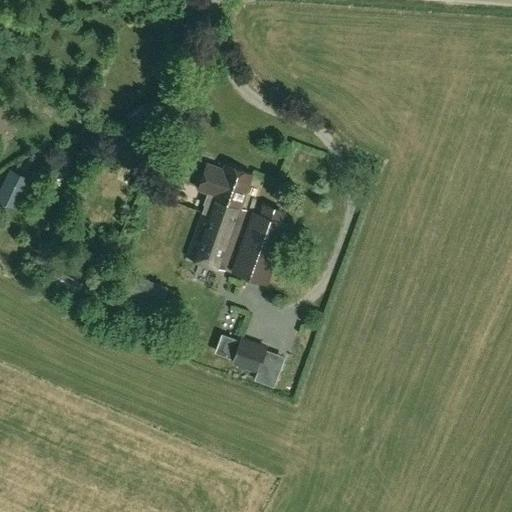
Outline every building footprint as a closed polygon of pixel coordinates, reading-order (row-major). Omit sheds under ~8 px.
[(206,205),(187,257),(198,261),(200,257),(214,263),(213,267),(224,271),(246,211),(241,209),(254,175),(225,164),(224,170),(207,164),(198,189),(214,195),(210,207),(206,205)] [(31,180),(13,171),(0,197),(0,199),(17,208),(31,180)] [(233,274),(248,279),(264,285),(285,225),(254,214),(233,274)] [(77,290),(81,278),(53,267),(48,279),(77,290)] [(111,299),(105,313),(129,320),(129,316),(143,320),(146,312),(177,324),(187,294),(120,270),(111,299)]
